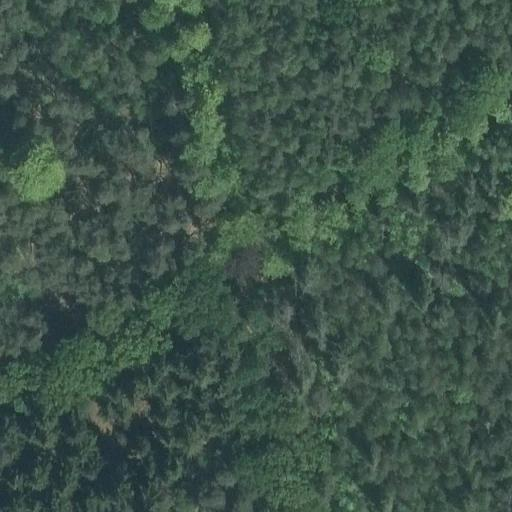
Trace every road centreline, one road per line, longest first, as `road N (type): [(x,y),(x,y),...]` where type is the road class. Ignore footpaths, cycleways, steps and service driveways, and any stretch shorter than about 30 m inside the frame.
road 1 (track): [(245,237),(511,101)]
road 2 (track): [(0,366),(245,237)]
road 3 (track): [(245,237),(284,425)]
